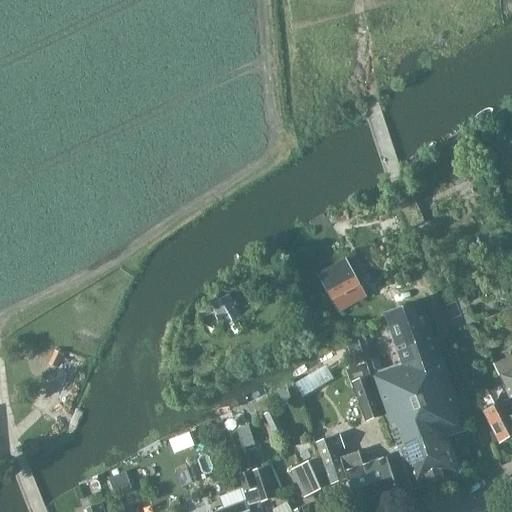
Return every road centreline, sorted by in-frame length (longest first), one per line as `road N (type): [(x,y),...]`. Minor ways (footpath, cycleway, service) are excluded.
road 1 (track): [(500,484),(423,280),(398,189)]
road 2 (track): [(361,0),(370,106),(398,189)]
